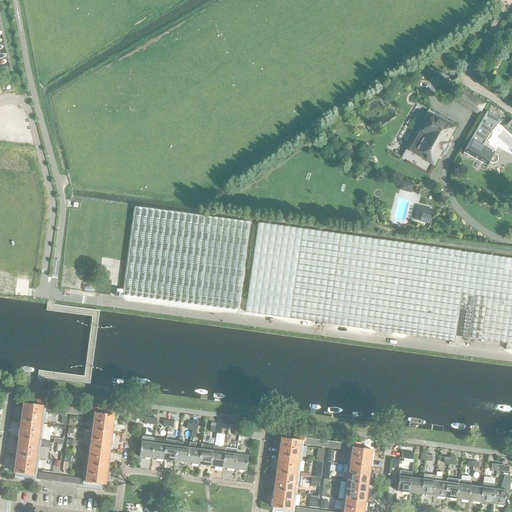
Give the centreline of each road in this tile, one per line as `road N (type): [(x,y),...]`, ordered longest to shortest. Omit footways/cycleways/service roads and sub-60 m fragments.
road 1 (unclassified): [(53,295),(511,357)]
road 2 (unclassified): [(511,110),(467,73),(499,0)]
